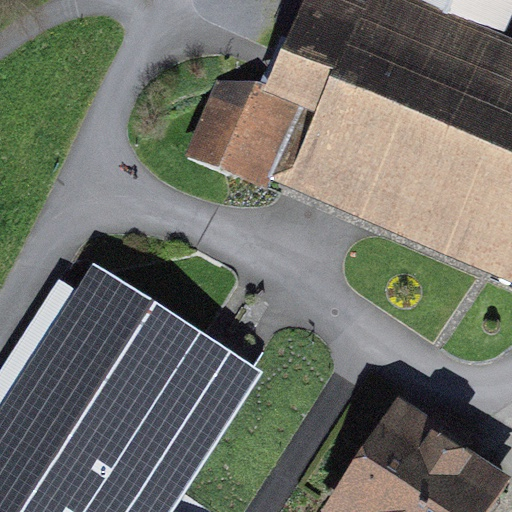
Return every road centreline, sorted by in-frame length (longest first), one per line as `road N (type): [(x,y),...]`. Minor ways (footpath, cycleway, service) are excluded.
road 1 (residential): [(511,378),(480,387),(454,383),(94,157)]
road 2 (unclassified): [(0,329),(94,157)]
road 3 (unclassified): [(94,157),(172,0)]
